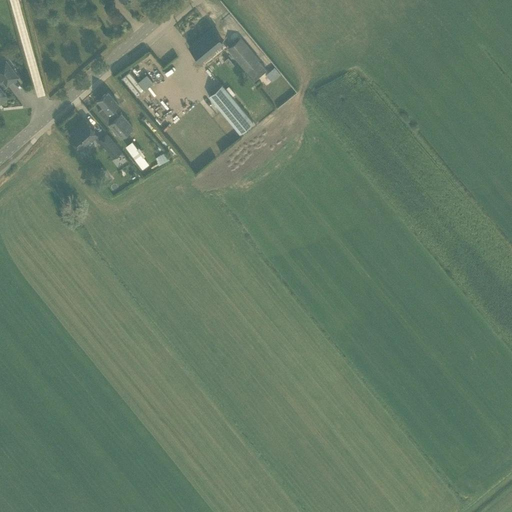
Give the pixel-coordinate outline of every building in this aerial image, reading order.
[(200,59),(214,47),(217,51),(225,44),(222,40),(212,28),(190,46),(200,59)] [(237,60),(250,49),(241,38),(228,49),(237,60)] [(259,60),(250,49),(237,60),(246,71),(255,80),(267,70),(258,61),(259,60)] [(230,68),(234,65),(228,57),(224,60),(230,68)] [(0,102),(8,97),(0,87),(5,83),(6,85),(18,76),(6,61),(0,64),(0,76),(1,78),(0,79),(0,102)] [(274,68),(266,75),(272,82),(280,75),(274,68)] [(136,82),(144,90),(153,81),(145,73),(136,82)] [(222,84),(209,95),(240,133),(253,122),(222,84)] [(118,105),(107,91),(97,100),(103,106),(98,111),(109,123),(108,124),(121,138),(133,127),(121,113),(119,115),(113,109),(118,105)] [(80,149),(97,135),(86,121),(75,130),(76,131),(70,136),(80,149)] [(107,133),(101,138),(99,140),(113,158),(121,151),(107,133)] [(143,156),(137,148),(132,141),(125,146),(142,168),(149,163),(143,156)]
